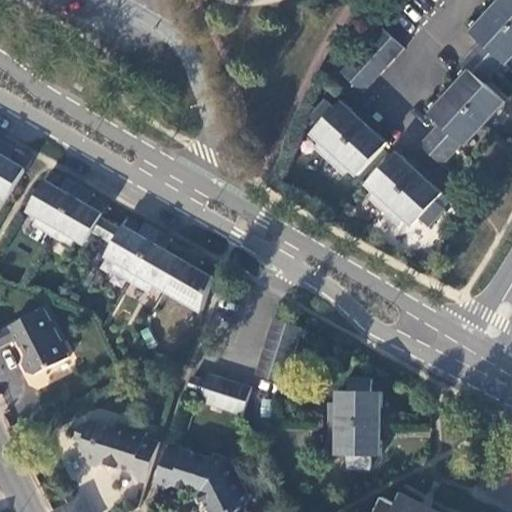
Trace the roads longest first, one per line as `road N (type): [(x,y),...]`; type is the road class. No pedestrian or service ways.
road 1 (secondary): [(482,345),(42,94),(0,61)]
road 2 (secondary): [(0,97),(308,277),(374,330),(464,374)]
road 3 (residential): [(471,0),(378,115)]
